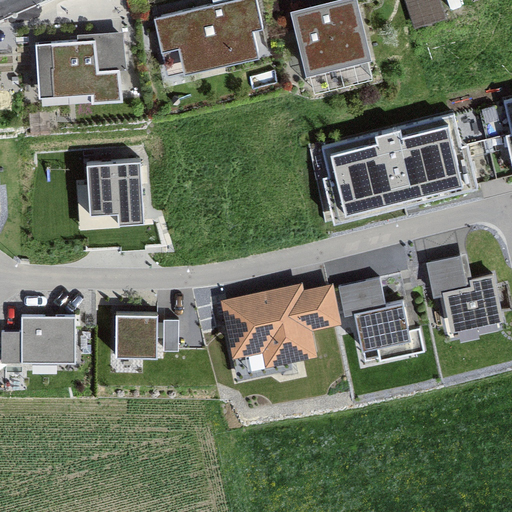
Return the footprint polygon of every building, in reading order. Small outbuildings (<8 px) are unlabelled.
[(253,28),(263,26),(257,0),(222,0),(156,15),(169,70),(258,49),(253,28)] [(308,68),(369,53),(355,0),(340,0),(294,12),(308,68)] [(123,96),(119,66),(127,65),(123,34),(37,40),(39,68),(54,67),(55,88),(91,85),(92,98),(123,96)] [(358,214),(472,185),(454,112),(322,145),(337,207),(355,203),(358,214)] [(144,219),(140,159),(87,162),(90,212),(118,210),(118,221),(144,219)] [(466,286),(460,256),(428,263),(435,294),(445,292),(452,327),(502,317),(493,274),(471,278),(473,285),(466,286)] [(345,314),(355,312),(354,311),(386,304),(380,276),(339,285),(345,314)] [(300,294),(298,287),(261,295),(258,299),(251,300),(247,298),(227,302),(237,349),(281,339),(285,354),(312,348),(306,323),(335,317),(329,287),(300,294)] [(409,328),(403,300),(386,304),(354,311),(355,312),(362,348),(410,337),(413,351),(425,348),(420,326),(409,328)] [(157,354),(158,312),(116,312),(116,354),(157,354)] [(2,358),(76,358),(75,313),(22,313),(22,328),(2,328),(2,358)] [(179,347),(179,317),(164,317),(163,347),(179,347)]
